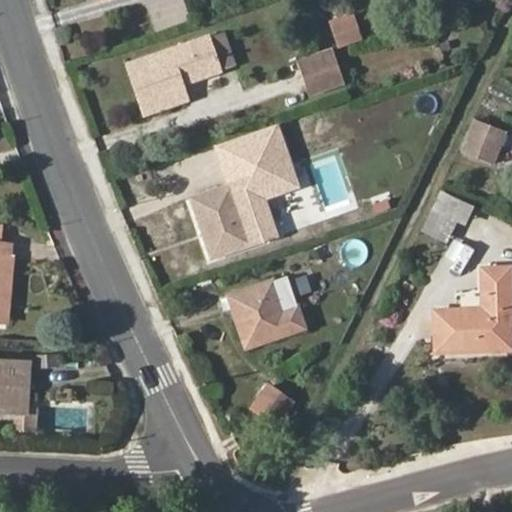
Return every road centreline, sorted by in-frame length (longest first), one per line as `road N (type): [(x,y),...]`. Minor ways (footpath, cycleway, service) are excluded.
road 1 (residential): [(12,0),(80,200),(195,461)]
road 2 (residential): [(0,475),(133,476),(195,461)]
road 3 (residential): [(511,464),(343,511)]
